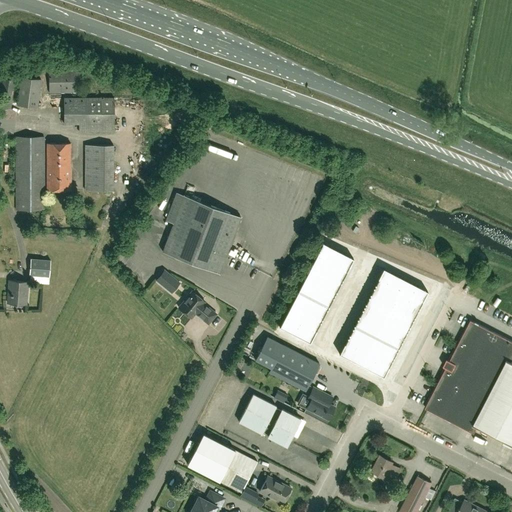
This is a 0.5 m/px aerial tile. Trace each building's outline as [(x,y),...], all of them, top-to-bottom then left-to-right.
[(49,69),(49,93),(80,92),(79,68),(49,69)] [(3,77),(0,94),(0,107),(10,109),(12,98),(15,79),(3,77)] [(17,105),(37,107),(41,79),(20,77),(17,105)] [(114,97),(63,97),(63,123),(79,123),(79,132),(114,132),(114,97)] [(16,209),(44,209),(44,136),(16,136),(16,209)] [(47,190),(70,190),(70,143),(47,143),(47,190)] [(84,190),(113,190),(113,145),(84,144),(84,190)] [(240,216),(176,192),(165,220),(173,223),(162,251),(175,256),(176,258),(183,261),(185,260),(219,273),(240,216)] [(323,243),(280,326),(309,341),(352,258),(323,243)] [(50,260),(32,258),(30,274),(49,276),(50,260)] [(383,268),(340,353),(383,375),(427,291),(383,268)] [(161,284),(169,274),(164,270),(156,279),(161,284)] [(9,280),(7,302),(26,304),(28,281),(9,280)] [(204,302),(192,292),(178,308),(191,318),(195,313),(208,324),(216,314),(203,304),(204,302)] [(499,326),(506,314),(501,312),(495,323),(499,326)] [(511,361),(511,359),(511,340),(471,320),(452,355),(451,354),(446,363),(511,396),(511,361)] [(305,390),(319,363),(267,336),(255,359),(271,367),(269,371),(305,390)] [(511,396),(446,363),(442,372),(443,372),(425,408),(474,433),(477,427),(511,444),(511,396)] [(328,403),(331,397),(327,394),(313,387),(309,394),(307,399),(303,401),(301,405),(306,408),(328,419),(334,407),(328,403)] [(286,446),(300,418),(282,408),(281,410),(275,407),(275,405),(253,393),(238,421),(261,433),(262,431),(268,434),(267,436),(286,446)] [(257,461),(226,445),(203,433),(187,463),(210,476),(241,492),(257,461)] [(380,455),(372,471),(389,480),(396,467),(391,464),(392,462),(380,455)] [(286,496),(290,489),(291,487),(273,478),(267,475),(259,491),(265,494),(283,503),(286,496)] [(418,475),(400,511),(402,511),(416,511),(432,483),(418,475)] [(225,511),(226,511),(219,507),(223,498),(210,491),(206,500),(198,497),(190,511),(225,511)] [(465,499),(463,502),(455,498),(447,511),(488,511),(465,499)]
